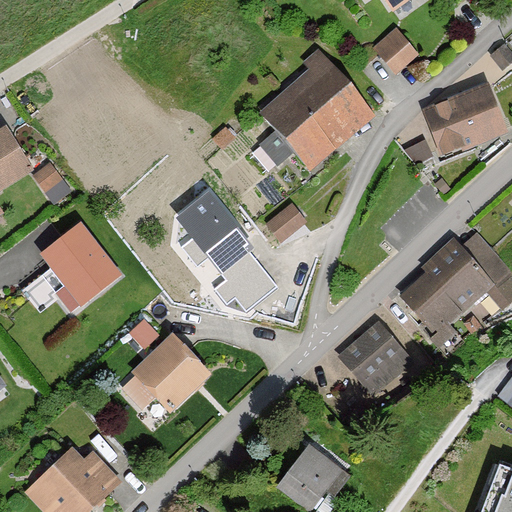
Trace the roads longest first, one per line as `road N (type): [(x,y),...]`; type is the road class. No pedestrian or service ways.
road 1 (residential): [(148,511),(511,169)]
road 2 (residential): [(0,83),(129,0)]
